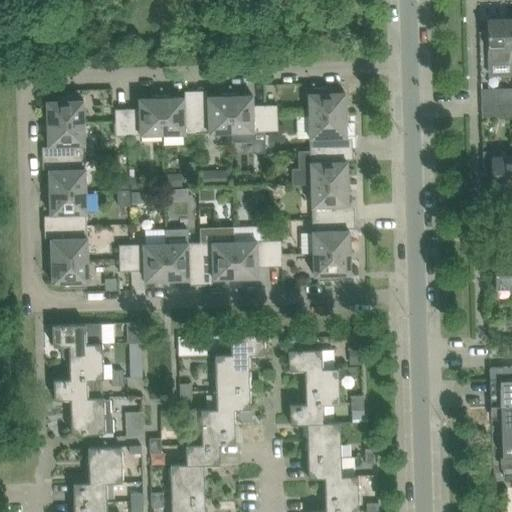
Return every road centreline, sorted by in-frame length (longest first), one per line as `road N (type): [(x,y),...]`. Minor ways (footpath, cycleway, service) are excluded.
road 1 (residential): [(417,295),(60,303),(30,271),(27,177),(26,80),(410,65)]
road 2 (residential): [(417,295),(410,65)]
road 3 (residential): [(424,511),(417,295)]
